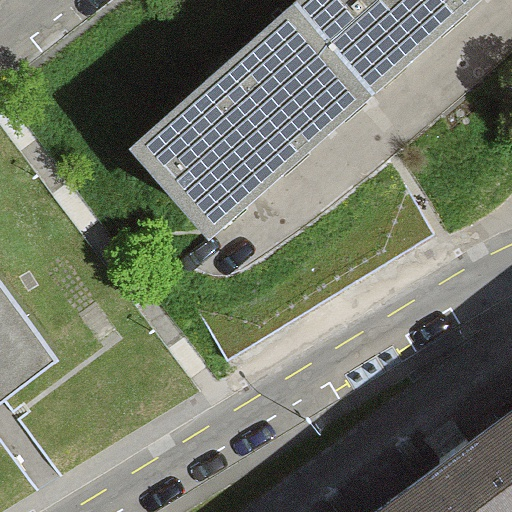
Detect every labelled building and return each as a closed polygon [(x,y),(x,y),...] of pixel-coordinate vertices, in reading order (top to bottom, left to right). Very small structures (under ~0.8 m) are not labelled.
[(208,79),(139,140),(216,226),(296,156),(380,82),(308,0),(297,0),(231,59),(230,58),(207,78),(208,79)] [(308,0),(380,82),(454,17),(474,0),(308,0)] [(402,179),(195,305),(228,359),(436,233),(402,179)] [(0,271),(0,374),(50,338),(0,271)] [(511,511),(511,407),(467,441),(455,424),(442,434),(430,443),(442,460),(371,511),(511,511)]
